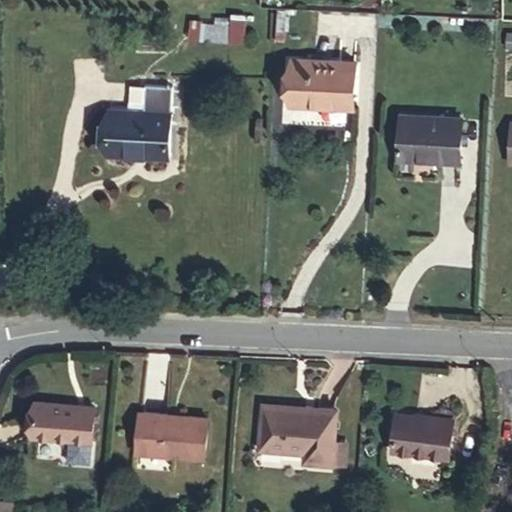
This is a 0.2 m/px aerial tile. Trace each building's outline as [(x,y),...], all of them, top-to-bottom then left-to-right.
[(230,26),(190,22),(189,39),(229,42),(230,26)] [(353,107),(356,61),(293,58),(291,104),(353,107)] [(107,154),(169,157),(172,112),(173,86),(145,84),(145,110),(109,108),(107,154)] [(460,161),(463,117),(401,114),(398,158),(460,161)] [(136,274),(96,273),(96,286),(136,287),(136,274)] [(95,406),(36,400),(33,436),(93,441),(95,406)] [(260,449),(305,452),(305,461),(332,463),(334,442),(337,409),(264,404),(260,449)] [(209,417),(140,411),(137,452),(206,458),(209,417)] [(454,418),(436,415),(436,419),(397,414),(392,449),(449,457),(454,418)] [(345,442),(334,442),(332,463),(343,464),(345,442)]
